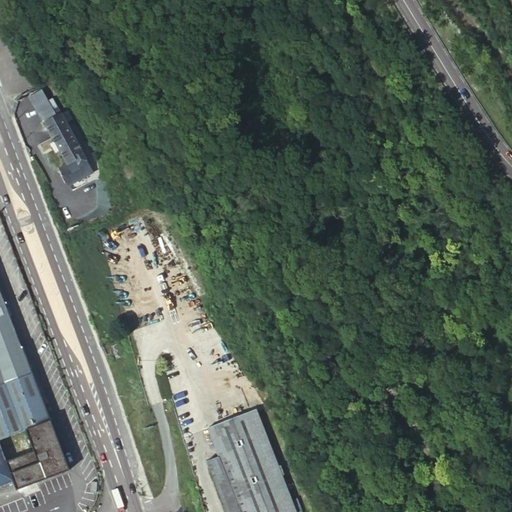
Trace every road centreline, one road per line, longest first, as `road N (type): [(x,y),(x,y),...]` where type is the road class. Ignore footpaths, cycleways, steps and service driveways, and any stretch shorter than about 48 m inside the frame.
road 1 (primary): [(131,511),(125,452),(5,123)]
road 2 (primary): [(0,185),(129,511)]
road 3 (primary): [(511,166),(403,0)]
